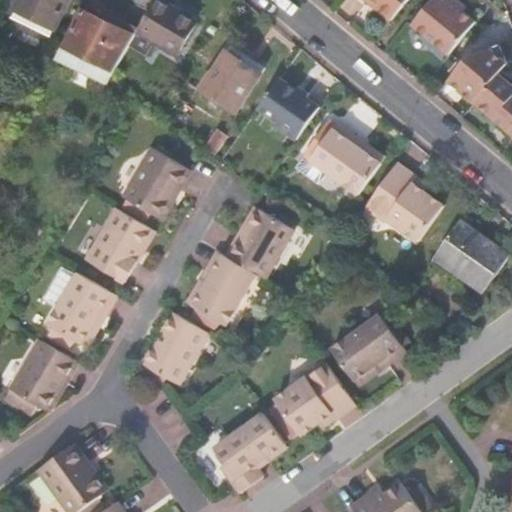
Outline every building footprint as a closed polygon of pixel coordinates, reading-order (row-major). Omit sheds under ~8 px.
[(71,0),(22,0),(0,47),(0,55),(26,68),(45,30),(40,28),(28,22),(31,15),(44,21),(58,28),(71,0)] [(160,0),(141,33),(179,55),(198,23),(160,0)] [(412,0),(367,0),(370,2),(394,22),(412,0)] [(462,4),(456,0),(435,0),(430,8),(414,26),(451,57),(478,25),(465,14),(458,8),(462,4)] [(116,72),(140,31),(110,16),(107,22),(85,11),(67,48),(116,72)] [(470,59),(451,82),(478,104),(501,76),(509,66),(509,64),(502,46),(470,59)] [(267,69),(233,47),(205,91),(240,113),(267,69)] [(511,84),(501,76),(478,104),(511,131),(511,84)] [(271,136),(293,150),(316,117),(274,90),(255,121),(274,132),(271,136)] [(314,163),(363,196),(385,165),(356,145),(360,140),(339,125),(314,163)] [(181,192),(193,171),(193,170),(155,148),(125,198),(158,217),(175,188),(181,192)] [(401,164),(373,203),(391,216),(389,219),(422,242),(446,206),(430,195),(429,197),(415,187),(421,178),(401,164)] [(153,228),(120,209),(90,261),(129,284),(141,262),(135,259),(153,228)] [(260,275),(269,280),(297,230),(265,211),(248,240),(242,236),(230,257),(260,275)] [(438,257),(487,292),(511,258),(462,223),(438,257)] [(230,257),(221,252),(209,274),(215,277),(198,308),(230,327),(260,275),(230,257)] [(121,296),(82,273),(53,326),(57,328),(53,335),(75,348),(79,341),(86,345),(103,315),(109,318),(121,296)] [(213,334),(174,312),(161,333),(168,336),(150,367),(182,385),(213,334)] [(409,344),(412,341),(397,321),(391,326),(382,314),(333,348),(357,380),(386,360),(389,364),(396,359),(407,347),(406,346),(409,344)] [(92,349),(109,318),(103,315),(86,345),(92,349)] [(82,362),(44,340),(14,389),(47,408),(64,379),(70,383),(82,362)] [(360,385),(389,364),(386,360),(357,380),(360,385)] [(315,382),(333,368),(329,363),(310,376),(312,378),(315,382)] [(352,414),(359,404),(333,368),(315,382),(312,378),(280,402),(306,437),(324,424),(323,423),(336,413),(342,421),(352,414)] [(47,408),(53,412),(54,411),(70,383),(64,379),(47,408)] [(329,431),(342,421),(336,413),(323,423),(324,424),(329,431)] [(290,446),(269,416),(220,451),(231,465),(226,468),(246,495),(273,475),(268,467),(265,464),(290,446)] [(53,461),(105,494),(108,492),(89,465),(95,460),(82,441),(53,461)] [(268,467),(292,449),(290,446),(265,464),(268,467)] [(89,465),(108,492),(115,488),(95,460),(89,465)] [(80,511),(105,494),(53,461),(45,467),(76,511),(80,511)] [(372,497),(352,511),(425,511),(406,486),(390,498),(379,506),(372,497)] [(379,506),(390,498),(383,489),(372,497),(379,506)] [(130,511),(128,509),(119,503),(106,511),(130,511)]
